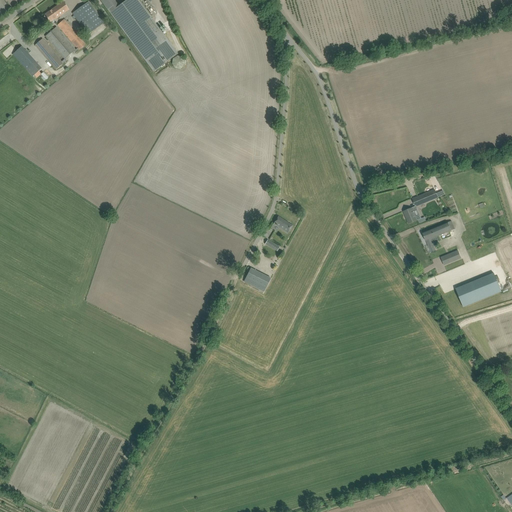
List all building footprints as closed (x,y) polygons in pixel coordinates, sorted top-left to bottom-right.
[(138,0),(126,0),(119,6),(114,0),(99,0),(109,13),(153,72),(179,55),(138,0)] [(45,15),(47,19),(50,22),(55,18),(56,19),(69,10),(63,2),(45,15)] [(88,2),(73,13),(88,34),(104,23),(88,2)] [(85,45),(78,36),(64,20),(58,25),(72,41),(77,48),(76,50),(56,27),(54,29),(47,34),(45,36),(64,59),(61,62),(57,56),(42,39),(35,45),(50,62),(56,69),(66,60),(65,59),(73,52),(74,54),(78,50),(79,50),(85,45)] [(28,53),(25,50),(22,46),(13,54),(16,58),(19,61),(28,53)] [(181,57),(180,57),(179,56),(178,56),(177,57),(176,57),(175,58),(174,58),(174,59),(173,60),(173,61),(173,62),(173,63),(173,64),(173,65),(174,66),(175,67),(175,68),(176,68),(178,69),(179,69),(180,69),(181,68),(182,68),(183,67),(183,66),(184,65),(184,64),(185,63),(185,62),(185,61),(184,60),(184,59),(183,58),(182,58),(181,57)] [(438,198),(436,194),(435,190),(419,196),(413,199),(414,201),(416,207),(438,198)] [(419,214),(415,216),(412,208),(408,210),(403,212),(405,216),(407,216),(410,223),(415,221),(417,220),(421,218),(420,215),(419,214)] [(273,224),(278,226),(288,233),(293,226),(278,216),(273,224)] [(455,229),(452,221),(423,233),(426,241),(431,252),(435,251),(431,239),(455,229)] [(272,242),(268,240),(265,244),(272,248),(277,251),(279,247),(280,247),(272,242)] [(458,251),(447,255),(450,263),(461,258),(458,251)] [(271,278),(255,271),(251,268),(244,282),(264,292),(271,278)] [(494,273),(456,289),(463,307),(502,292),(494,273)]
